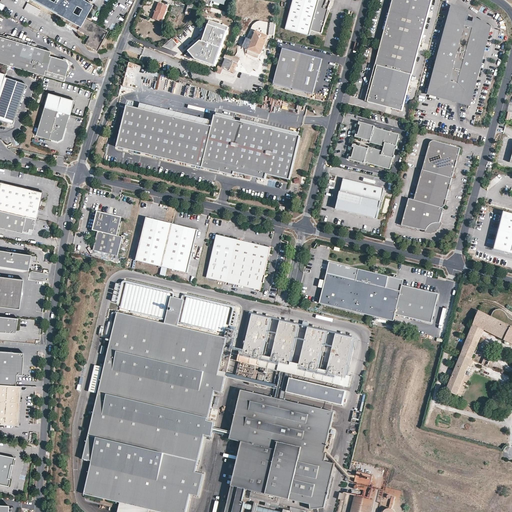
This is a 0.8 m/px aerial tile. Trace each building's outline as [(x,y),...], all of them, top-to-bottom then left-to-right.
[(85,0),(33,0),(32,2),(79,28),(85,18),(92,4),(85,0)] [(323,27),(329,10),(327,9),(330,1),(327,0),(326,0),(326,1),(324,0),(293,0),(286,29),(309,36),(311,30),(321,33),(323,27)] [(401,111),(431,0),(392,0),(374,65),(377,65),(367,101),(401,111)] [(23,9),(37,16),(40,9),(26,2),(23,9)] [(153,18),(162,22),(169,6),(159,2),(156,10),(154,10),(154,12),(155,12),(153,18)] [(467,15),(452,6),(429,93),(468,104),(489,27),(474,19),(473,23),(466,21),(467,15)] [(474,19),(467,15),(466,21),(473,23),(474,19)] [(108,31),(85,18),(79,28),(77,29),(89,36),(84,44),(97,51),(108,31)] [(229,28),(212,22),(206,38),(203,37),(190,50),(197,60),(215,66),(229,28)] [(251,42),(247,49),(250,50),(249,54),(256,57),(258,54),(260,54),(260,55),(265,44),(267,40),(269,36),(256,30),(251,42)] [(68,64),(67,62),(65,59),(48,54),(50,50),(0,35),(0,62),(8,65),(43,75),(44,69),(64,75),(68,64)] [(312,94),(322,59),(282,48),(273,84),(312,94)] [(234,74),(239,61),(239,59),(227,55),(226,59),(222,69),(234,74)] [(63,81),(64,75),(44,69),(43,75),(44,75),(63,81)] [(0,119),(12,123),(25,83),(4,76),(0,86),(0,119)] [(43,106),(69,114),(73,100),(47,92),(43,106)] [(290,180),(301,136),(215,115),(212,126),(127,105),(117,147),(238,176),(239,173),(265,180),(267,174),(290,180)] [(69,114),(43,106),(35,135),(57,141),(61,139),(69,114)] [(358,125),(360,126),(357,135),(355,135),(355,137),(361,139),(360,142),(369,144),(370,143),(384,147),(382,151),(368,148),(369,146),(360,144),(359,147),(353,145),(352,148),(354,148),(351,158),(349,157),(349,159),(364,163),(364,162),(389,169),(393,157),(394,158),(394,155),(393,155),(395,149),(396,149),(397,146),(396,146),(399,135),(373,128),(374,126),(359,122),(358,125)] [(431,140),(415,200),(410,199),(402,224),(426,231),(428,227),(430,225),(433,223),(436,223),(440,223),(460,148),(431,140)] [(376,219),(384,188),(343,178),(335,208),(376,219)] [(0,182),(0,210),(30,217),(34,218),(34,219),(41,192),(0,182)] [(30,217),(0,210),(0,227),(20,232),(20,230),(26,232),(27,228),(30,217)] [(93,250),(117,256),(122,237),(117,236),(121,217),(112,215),(112,216),(106,214),(106,213),(97,211),(92,230),(97,231),(93,250)] [(511,254),(511,211),(508,211),(504,211),(495,245),(498,250),(511,254)] [(172,223),(147,217),(137,258),(162,264),(162,263),(172,223)] [(197,230),(172,223),(162,263),(188,271),(197,230)] [(261,290),(271,248),(217,235),(207,277),(261,290)] [(26,270),(28,254),(8,251),(8,254),(4,254),(5,251),(0,249),(0,265),(25,270),(26,270)] [(325,279),(319,302),(393,320),(395,313),(431,322),(438,293),(402,284),(402,279),(329,262),(326,275),(325,279)] [(0,306),(18,308),(22,279),(0,276),(0,306)] [(163,322),(170,294),(126,283),(120,310),(163,322)] [(221,393),(234,340),(177,327),(184,300),(171,297),(164,323),(117,312),(82,459),(91,461),(83,494),(120,503),(148,509),(159,511),(185,511),(189,494),(198,496),(203,474),(195,472),(204,435),(211,437),(214,423),(207,421),(214,391),(221,393)] [(230,308),(186,297),(180,325),(224,335),(230,308)] [(511,327),(479,311),(461,356),(471,360),(484,330),(511,343),(511,327)] [(261,359),(271,319),(252,314),(242,355),(261,359)] [(0,329),(14,332),(15,318),(0,315),(0,329)] [(290,366),(299,326),(280,321),(270,361),(290,366)] [(317,373),(327,332),(308,328),(298,368),(317,373)] [(345,379),(355,339),(336,334),(326,375),(345,379)] [(0,383),(15,385),(15,377),(15,374),(21,375),(21,362),(22,352),(0,350),(0,383)] [(317,373),(298,368),(290,366),(270,361),(261,359),(242,355),(241,354),(240,361),(345,386),(346,379),(345,379),(326,375),(317,373)] [(471,360),(461,356),(447,390),(457,395),(461,385),(463,380),(465,375),(469,366),(471,360)] [(342,405),(345,391),(279,376),(276,390),(342,405)] [(0,423),(15,425),(18,385),(15,385),(0,383),(0,423)] [(465,386),(461,385),(457,395),(461,396),(465,386)] [(324,453),(334,412),(241,390),(229,439),(241,442),(224,511),(232,511),(233,511),(234,507),(235,500),(238,488),(309,505),(310,509),(324,508),(334,464),(324,461),(326,453),(324,453)] [(499,397),(494,395),(491,402),(497,404),(499,397)] [(486,411),(488,412),(491,404),(488,402),(484,402),(482,403),(480,405),(480,408),(481,409),(483,412),(485,412),(486,411)] [(10,464),(12,464),(14,457),(0,454),(0,483),(8,486),(9,478),(7,478),(10,464)] [(370,485),(371,474),(356,472),(355,483),(370,485)] [(369,511),(373,500),(355,495),(350,511),(369,511)] [(283,511),(235,500),(234,507),(255,511),(283,511)] [(147,511),(148,509),(120,503),(117,511),(147,511)]
